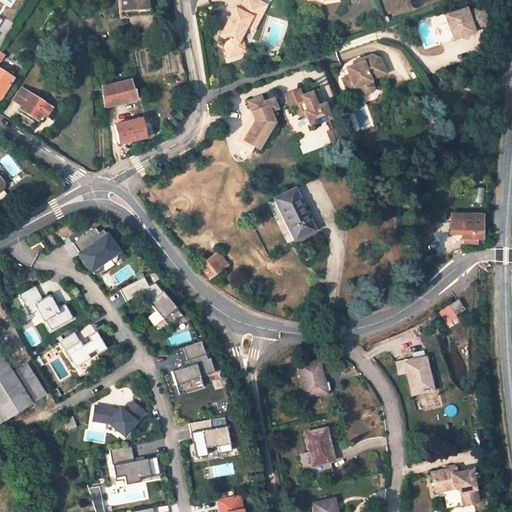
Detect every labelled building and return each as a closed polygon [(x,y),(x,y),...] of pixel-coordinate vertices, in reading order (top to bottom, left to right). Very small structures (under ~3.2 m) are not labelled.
[(264,5),(254,0),(241,0),(236,10),(233,8),(218,36),(225,40),(222,46),(226,57),(238,53),(235,44),(239,37),(244,27),(247,28),(252,19),(256,21),(264,5)] [(123,15),(148,13),(147,2),(122,4),(123,15)] [(443,18),(451,42),(473,34),(472,31),(485,26),(483,7),(465,13),(464,10),(443,18)] [(256,21),(252,19),(247,28),(251,30),(256,21)] [(243,51),(239,37),(235,44),(238,53),(243,51)] [(0,97),(12,78),(0,70),(0,61),(3,56),(0,54),(0,97)] [(361,63),(344,69),(347,77),(340,80),(344,91),(356,87),(358,92),(363,95),(368,93),(370,88),(368,80),(383,75),(378,60),(371,56),(360,60),(361,63)] [(132,90),(129,80),(110,84),(109,75),(101,77),(104,108),(136,100),(134,90),(132,90)] [(20,109),(38,121),(42,114),(46,116),(51,108),(21,88),(13,101),(21,107),(20,109)] [(299,89),(286,94),(291,107),(295,105),(304,102),(301,96),(302,96),(299,89)] [(301,96),(304,102),(295,105),(299,113),(304,111),(307,117),(310,126),(330,118),(324,104),(317,106),(311,92),(302,96),(301,96)] [(261,96),(248,101),(252,112),(255,121),(244,140),(254,146),(259,149),(275,122),(271,111),(278,109),(274,98),(263,102),(261,96)] [(255,121),(252,112),(249,114),(232,142),(250,153),(254,146),(244,140),(255,121)] [(144,137),(139,119),(114,124),(119,143),(144,137)] [(334,130),(327,132),(332,145),(339,142),(334,130)] [(294,240),(314,231),(294,189),(274,199),(294,240)] [(460,238),(481,239),(482,215),(451,214),(450,233),(460,234),(460,238)] [(118,252),(103,230),(98,233),(94,228),(72,244),(80,254),(81,253),(84,258),(83,259),(94,275),(103,269),(99,264),(108,258),(109,259),(118,252)] [(200,266),(208,278),(221,269),(212,257),(200,266)] [(105,272),(114,266),(109,259),(108,258),(99,264),(103,269),(105,272)] [(143,277),(119,290),(126,303),(142,295),(168,328),(182,317),(154,284),(147,287),(143,277)] [(35,286),(19,295),(26,309),(33,305),(37,311),(43,322),(45,321),(50,331),(72,319),(64,304),(57,309),(49,295),(42,299),(35,286)] [(464,308),(458,300),(451,305),(456,313),(464,308)] [(33,305),(26,309),(30,315),(37,311),(33,305)] [(73,333),(59,342),(74,367),(89,359),(87,355),(95,350),(97,354),(105,349),(95,332),(86,337),(89,341),(82,346),(73,333)] [(201,342),(182,348),(187,361),(189,360),(190,366),(171,372),(175,386),(185,383),(188,392),(203,388),(199,378),(214,373),(209,359),(206,359),(201,342)] [(187,361),(182,348),(171,351),(175,365),(187,361)] [(0,352),(0,421),(31,402),(0,352)] [(37,366),(43,363),(38,355),(33,358),(37,366)] [(432,389),(425,357),(404,362),(412,394),(432,389)] [(325,392),(318,360),(298,365),(305,396),(325,392)] [(178,395),(188,392),(185,383),(175,386),(178,395)] [(111,409),(94,406),(92,421),(107,423),(123,436),(143,412),(130,403),(123,412),(119,409),(118,410),(116,413),(111,409)] [(209,419),(188,423),(191,438),(201,436),(201,440),(192,442),(194,455),(205,453),(205,448),(217,446),(218,451),(229,450),(225,427),(211,430),(209,419)] [(326,428),(305,432),(309,450),(300,452),(303,466),(309,465),(312,475),(332,471),(329,460),(332,460),(326,428)] [(130,445),(109,449),(114,478),(123,476),(124,484),(139,482),(138,479),(159,475),(155,457),(133,461),(130,445)] [(452,469),(433,473),(437,488),(444,486),(446,491),(456,488),(462,492),(466,491),(469,503),(480,501),(472,469),(453,474),(452,469)] [(103,511),(98,487),(87,488),(95,511),(103,511)] [(241,511),(238,495),(217,499),(219,511),(241,511)] [(336,511),(334,498),(313,503),(314,511),(336,511)]
